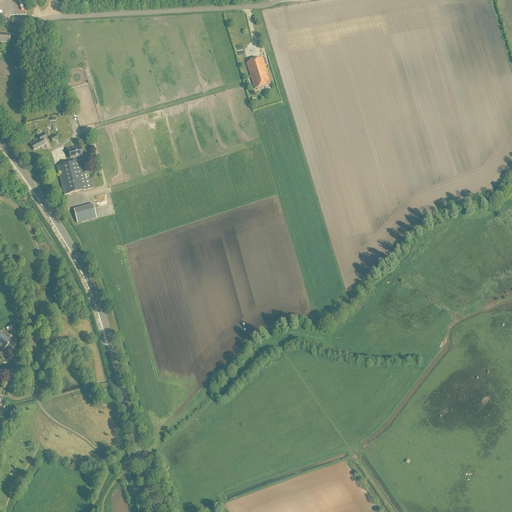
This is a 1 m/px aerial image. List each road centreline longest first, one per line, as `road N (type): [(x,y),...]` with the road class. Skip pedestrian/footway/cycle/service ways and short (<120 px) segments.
road 1 (primary): [(153,511),(87,273),(0,143)]
road 2 (unclassified): [(39,18),(281,0)]
